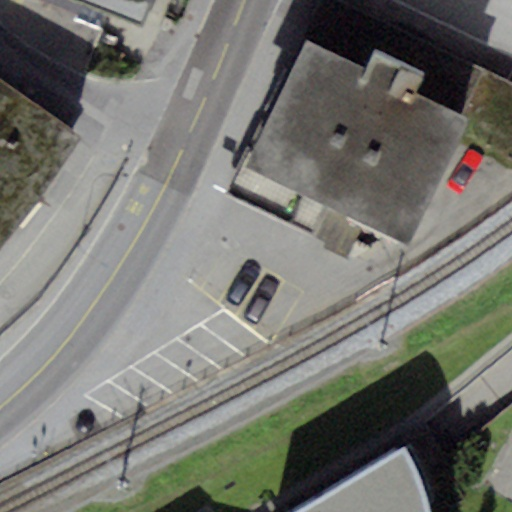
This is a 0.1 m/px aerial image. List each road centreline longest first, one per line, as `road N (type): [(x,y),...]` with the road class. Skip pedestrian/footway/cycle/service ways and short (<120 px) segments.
road 1 (secondary): [(0,404),(128,255),(181,157)]
road 2 (residential): [(0,49),(72,101),(181,157)]
road 3 (secondary): [(181,157),(244,0)]
